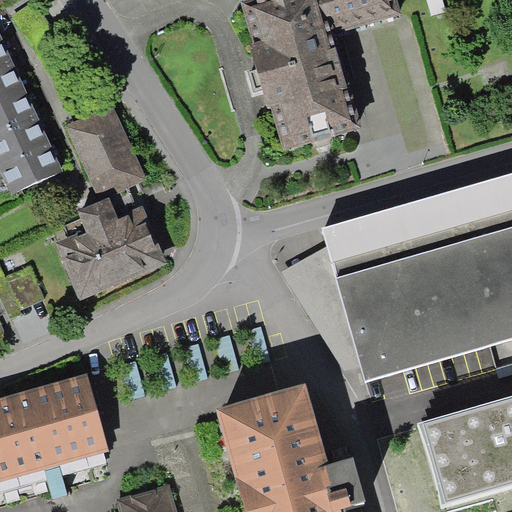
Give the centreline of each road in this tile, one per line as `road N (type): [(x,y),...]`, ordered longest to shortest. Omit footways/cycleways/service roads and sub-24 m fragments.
road 1 (residential): [(511,156),(216,239)]
road 2 (residential): [(216,239),(210,189),(87,0)]
road 3 (residential): [(0,375),(168,300),(205,265),(216,239)]
road 4 (unknown): [(362,432),(511,374)]
